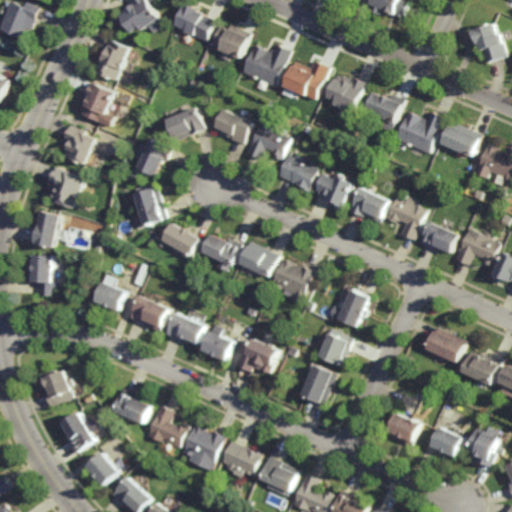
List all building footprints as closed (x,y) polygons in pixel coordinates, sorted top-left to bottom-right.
[(149,0),(166,25),(156,32),(152,25),(144,30),(142,27),(134,32),(122,13),(125,11),(123,8),(133,2),(131,0),(149,0)] [(417,0),(409,18),(400,14),(400,15),(394,13),(394,12),(389,10),(387,15),(373,9),(376,0),(417,0)] [(31,7),(33,1),(47,7),(38,29),(34,28),(29,38),(6,29),(17,1),(31,7)] [(192,6),(201,10),(201,11),(208,14),(207,15),(219,20),(210,40),(199,35),(198,36),(189,32),(190,30),(179,25),(188,3),(193,5),(192,6)] [(256,34),(245,59),(224,50),(225,46),(217,42),(225,25),(233,28),(235,24),(256,34)] [(504,35),(507,34),(510,45),(509,45),(511,57),(492,62),(488,51),(487,51),(485,43),(482,44),(479,30),(501,24),(504,35)] [(129,61),(130,61),(127,71),(125,70),(120,81),(104,74),(105,70),(103,69),(106,61),(105,61),(109,51),(111,52),(116,40),(134,47),(129,61)] [(280,86),(248,71),(260,45),(278,53),(282,44),(296,50),(280,86)] [(329,80),(331,81),(325,92),(323,92),(320,99),(311,95),(311,96),(299,91),(296,98),(286,94),(289,87),(288,86),(299,61),(315,68),(319,60),(335,67),(329,80)] [(0,71),(5,74),(6,74),(18,80),(7,103),(0,99),(0,71)] [(357,79),(358,77),(371,83),(355,120),(343,114),(346,108),(337,104),(339,100),(331,97),(341,75),(345,77),(346,75),(357,79)] [(120,92),(110,116),(107,114),(103,122),(91,117),(93,115),(88,113),(91,106),(87,104),(94,89),(96,90),(99,83),(120,92)] [(394,99),(397,93),(410,100),(396,131),(385,126),(388,119),(371,111),(379,93),(394,99)] [(180,141),(172,120),(203,108),(211,129),(180,141)] [(249,144),(221,132),(230,110),(259,123),(249,144)] [(435,153),(402,139),(414,112),(432,120),(436,111),(451,117),(435,153)] [(286,160),(279,156),(281,152),(272,147),(266,159),(254,153),(268,122),(281,129),(280,131),(296,138),(286,160)] [(478,158),(448,144),(457,122),(488,135),(478,158)] [(91,164),(72,156),(78,142),(72,139),(78,125),(91,131),(89,135),(101,140),(91,164)] [(172,160),(168,159),(159,177),(142,169),(157,138),(178,148),(172,160)] [(511,153),(511,179),(495,172),(492,179),(481,174),(494,143),(506,148),(505,150),(511,153)] [(306,162),(323,169),(314,192),(310,190),(310,189),(296,183),(296,181),(285,176),(294,155),(300,158),(301,154),(308,157),(306,162)] [(81,209),(59,200),(65,185),(58,182),(64,168),(93,180),(81,209)] [(358,183),(346,210),(345,210),(345,211),(338,208),(340,204),(332,200),(333,197),(321,191),(328,174),(340,180),(343,173),(351,177),(349,179),(358,183)] [(173,220),(149,227),(140,195),(142,195),(140,188),(146,187),(162,183),(173,220)] [(385,222),(368,215),(367,217),(355,211),(367,187),(395,201),(385,222)] [(420,202),(434,209),(419,241),(406,235),(412,223),(406,220),(405,223),(401,221),(400,223),(392,220),(402,198),(412,202),(414,196),(421,200),(420,202)] [(63,248),(39,242),(46,210),(70,216),(63,248)] [(456,255),(438,247),(437,249),(425,244),(435,223),(464,236),(456,255)] [(187,229),(188,229),(194,232),(194,234),(205,240),(194,259),(189,257),(191,254),(167,241),(177,224),(187,229)] [(488,236),(490,232),(499,236),(496,242),(506,246),(497,264),(479,256),(476,263),(463,257),(475,230),(488,236)] [(155,244),(152,240),(158,235),(161,239),(155,244)] [(233,243),(235,239),(248,244),(238,267),(235,266),(232,272),(222,268),(225,261),(208,254),(216,235),(233,243)] [(275,275),(266,271),(265,274),(245,265),(256,242),(285,256),(275,275)] [(60,296),(46,295),(47,282),(34,281),(36,255),(60,257),(58,280),(62,280),(60,296)] [(511,256),(511,275),(510,274),(507,281),(498,276),(508,255),(511,256)] [(305,269),(307,265),(320,271),(307,300),(298,297),(285,292),(286,288),(278,284),(288,260),(300,265),(299,266),(305,269)] [(127,310),(103,299),(114,273),(125,277),(123,283),(136,288),(127,310)] [(377,296),(362,325),(336,312),(340,305),(349,309),(353,301),(348,299),(355,285),(377,296)] [(168,330),(139,316),(150,292),(179,305),(168,330)] [(317,310),(310,307),(313,301),(320,304),(317,310)] [(258,315),(251,312),(253,307),(260,310),(258,315)] [(205,342),(194,337),(193,341),(174,332),(185,309),(214,322),(205,342)] [(228,334),(241,339),(232,358),(210,349),(210,348),(208,347),(216,328),(219,330),(222,323),(231,327),(228,334)] [(347,365),(325,355),(337,327),(359,336),(347,365)] [(472,339),(463,361),(433,348),(441,328),(443,329),(444,327),(472,339)] [(273,342),(286,348),(275,371),(267,368),(267,369),(259,365),(256,370),(243,364),(252,343),(256,345),(260,336),(264,338),(267,331),(276,335),(273,342)] [(298,357),(291,354),(294,346),(302,349),(298,357)] [(485,353),(486,352),(495,356),(496,353),(509,359),(498,382),(470,369),(478,350),(485,353)] [(331,404),(308,394),(323,362),(345,373),(331,404)] [(63,372),(73,369),(76,375),(78,374),(81,384),(79,384),(82,396),(57,404),(46,373),(62,368),(63,372)] [(149,424),(119,410),(129,388),(141,393),(140,396),(158,404),(149,424)] [(90,402),(88,397),(96,393),(98,398),(90,402)] [(179,410),(174,422),(183,427),(185,422),(193,425),(183,447),(166,440),(165,442),(151,435),(165,404),(179,410)] [(83,452),(76,439),(80,437),(70,421),(87,411),(104,439),(83,452)] [(418,417),(419,416),(429,421),(418,444),(394,433),(404,411),(418,417)] [(214,434),(216,430),(228,436),(213,470),(191,460),(193,455),(185,451),(197,424),(208,429),(207,431),(214,434)] [(464,455),(440,445),(448,426),(472,436),(464,455)] [(499,466),(484,460),(486,456),(480,454),(481,452),(477,450),(486,427),(510,437),(503,452),(505,452),(499,466)] [(257,451),(258,450),(265,453),(255,476),(238,468),(237,471),(229,467),(230,465),(225,462),(235,441),(257,451)] [(111,484),(94,464),(110,451),(127,471),(111,484)] [(292,491),(263,477),(273,456),(285,461),(283,465),(300,473),(292,491)] [(323,493),(324,491),(327,493),(328,490),(337,494),(328,511),(318,511),(312,509),(311,511),(296,504),(310,473),(323,479),(317,491),(323,493)] [(0,479),(9,475),(16,488),(0,497),(0,479)] [(144,511),(136,511),(116,494),(133,475),(158,497),(144,511)] [(370,511),(338,511),(336,511),(346,489),(359,495),(357,499),(373,506),(370,511)] [(153,511),(162,500),(179,511),(153,511)] [(15,511),(0,511),(0,507),(8,502),(15,511)]
